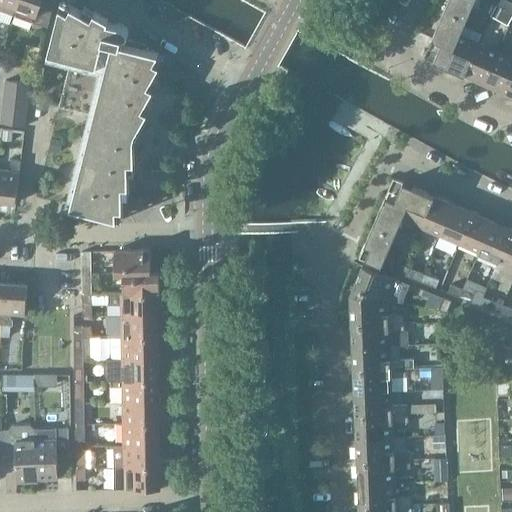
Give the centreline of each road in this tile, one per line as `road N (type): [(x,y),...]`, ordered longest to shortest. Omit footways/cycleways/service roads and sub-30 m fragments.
road 1 (residential): [(339,511),(331,270),(392,156),(511,207)]
road 2 (tertiary): [(215,493),(207,229)]
road 3 (residential): [(215,493),(0,504)]
road 4 (residential): [(207,229),(0,230)]
road 5 (residential): [(511,112),(391,63),(423,0)]
road 6 (residential): [(249,81),(109,0)]
road 7 (tertiary): [(207,229),(207,167),(249,81)]
road 8 (unknown): [(3,230),(30,113)]
